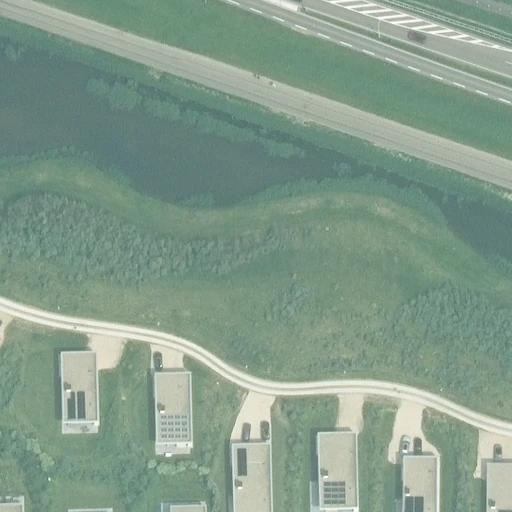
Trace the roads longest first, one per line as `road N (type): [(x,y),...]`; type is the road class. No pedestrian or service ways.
road 1 (tertiary): [(511,177),(5,0)]
road 2 (primary): [(241,0),(511,96)]
road 3 (primary): [(511,65),(310,0)]
